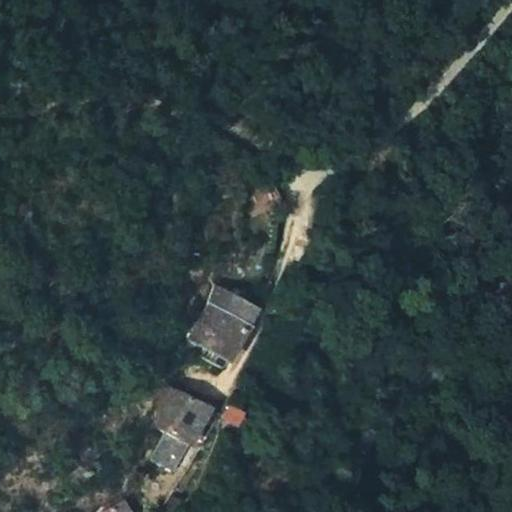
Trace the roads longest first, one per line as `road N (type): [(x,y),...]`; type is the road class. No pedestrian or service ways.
road 1 (unclassified): [(511,0),(434,96),(334,166),(298,173),(283,253)]
road 2 (unclassified): [(304,511),(486,336),(496,273),(511,237)]
